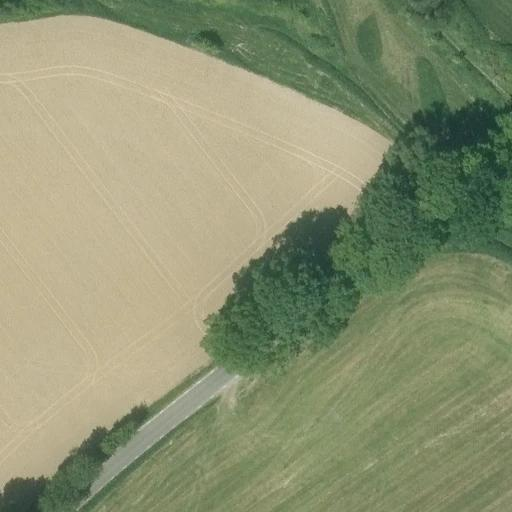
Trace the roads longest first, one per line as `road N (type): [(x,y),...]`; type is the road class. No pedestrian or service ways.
road 1 (unclassified): [(511,178),(451,200),(378,248),(61,511)]
road 2 (track): [(511,98),(405,0)]
